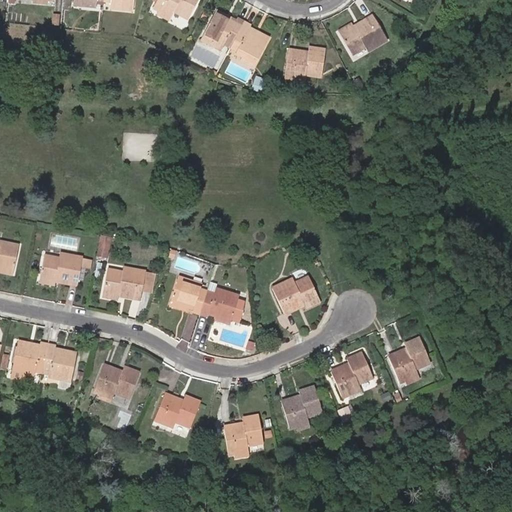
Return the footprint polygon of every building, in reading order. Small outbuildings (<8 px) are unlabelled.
[(157,0),(153,7),(159,10),(171,17),(174,12),(188,19),(198,0),(157,0)] [(159,10),(157,13),(169,20),(171,17),(159,10)] [(228,22),(230,18),(216,10),(203,36),(222,46),(223,44),(230,48),(244,22),(237,18),(236,20),(233,24),(228,22)] [(185,28),(189,20),(175,13),(171,22),(185,28)] [(355,30),(353,27),(340,35),(352,55),(364,48),(366,52),(386,39),(372,16),(359,24),(361,27),(355,30)] [(244,22),(230,48),(236,51),(235,54),(242,57),(255,64),(269,38),(254,30),(252,34),(247,32),(249,28),(251,25),(244,22)] [(351,24),(338,32),(340,35),(353,27),(351,24)] [(203,36),(201,40),(220,50),(222,46),(203,36)] [(307,55),(301,55),(301,51),(288,49),(284,78),(289,78),(304,80),(305,75),(321,77),(325,48),(308,46),(307,52),(307,55)] [(240,61),(253,68),(255,64),(242,57),(240,61)] [(350,76),(358,90),(363,87),(355,73),(350,76)] [(0,267),(14,271),(19,246),(0,241),(0,267)] [(100,242),(97,255),(107,257),(110,245),(100,242)] [(40,278),(55,281),(55,278),(61,279),(60,282),(78,285),(81,266),(91,268),(92,260),(83,259),(83,257),(60,253),(59,258),(44,255),(40,278)] [(104,293),(119,295),(120,292),(125,293),(125,296),(141,299),(146,271),(124,268),(123,272),(108,269),(104,293)] [(304,304),(319,297),(309,276),(295,282),(293,278),(272,287),(285,314),(298,307),(296,303),(303,301),(304,304)] [(171,302),(187,307),(188,303),(195,305),(194,309),(193,312),(200,314),(207,291),(201,289),(202,284),(178,277),(171,302)] [(207,291),(200,314),(208,316),(209,313),(209,311),(216,313),(215,315),(231,320),(239,295),(214,287),(212,292),(207,291)] [(321,301),(319,297),(304,304),(306,308),(321,301)] [(171,302),(170,305),(186,310),(187,307),(171,302)] [(230,324),(231,320),(215,315),(214,319),(230,324)] [(409,352),(404,354),(402,350),(389,356),(399,382),(406,379),(418,374),(416,369),(430,363),(420,337),(405,343),(407,348),(409,352)] [(34,348),(35,345),(18,341),(17,347),(14,363),(12,371),(34,375),(35,371),(42,373),(49,344),(42,342),(41,346),(40,349),(34,348)] [(248,342),(246,350),(251,352),(254,344),(248,342)] [(49,344),(42,373),(50,374),(49,378),(71,383),(78,353),(63,351),(63,354),(55,352),(55,349),(56,345),(49,344)] [(5,347),(1,367),(8,368),(12,348),(5,347)] [(351,367),(345,370),(343,366),(331,371),(342,398),(348,395),(361,390),(358,384),(373,378),(363,352),(347,359),(349,363),(351,367)] [(122,375),(115,373),(116,369),(104,364),(94,391),(101,394),(99,398),(112,402),(115,393),(130,398),(140,372),(125,367),(123,371),(122,375)] [(12,374),(34,379),(34,375),(12,371),(12,374)] [(406,379),(407,384),(420,379),(418,374),(406,379)] [(48,382),(70,386),(71,383),(49,378),(48,382)] [(301,399),(294,401),(293,397),(282,401),(290,429),(295,427),(309,423),(308,418),(323,413),(315,385),(299,390),(300,395),(301,399)] [(348,395),(350,399),(362,394),(361,390),(348,395)] [(182,405),(176,402),(178,399),(165,393),(154,419),(161,422),(174,428),(176,422),(190,427),(200,402),(186,396),(184,401),(182,405)] [(342,422),(351,418),(347,408),(338,411),(342,422)] [(244,428),(237,429),(236,424),(224,426),(228,455),(234,454),(249,452),(248,446),(263,443),(259,415),(243,418),(243,423),(244,428)] [(161,422),(159,426),(172,431),(174,428),(161,422)] [(295,427),(297,431),(311,427),(309,423),(295,427)]
